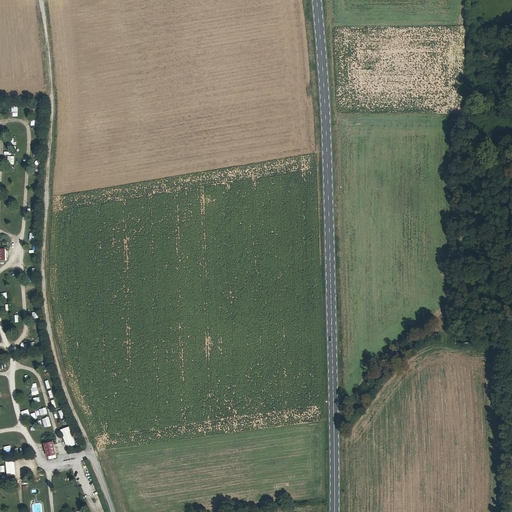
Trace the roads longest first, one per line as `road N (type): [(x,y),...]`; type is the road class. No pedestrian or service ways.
road 1 (primary): [(334,511),(328,200),(313,0)]
road 2 (track): [(82,433),(49,340),(41,269),(50,132),(41,0)]
